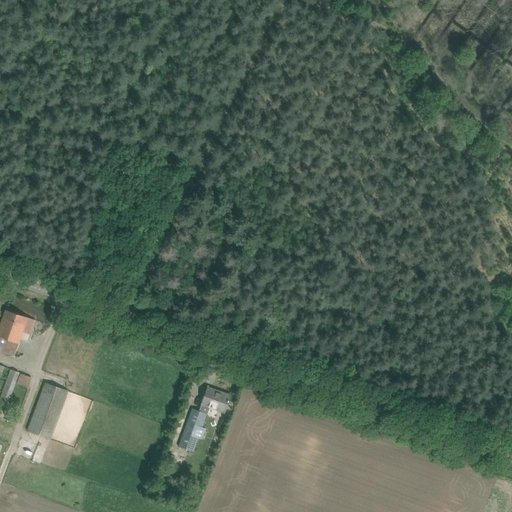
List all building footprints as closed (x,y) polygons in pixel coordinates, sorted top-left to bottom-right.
[(0,350),(14,356),(21,337),(28,340),(35,320),(6,310),(0,325),(0,350)] [(0,416),(3,418),(19,373),(12,370),(0,399),(0,416)] [(17,383),(28,387),(31,377),(20,373),(17,383)] [(68,391),(62,389),(46,383),(42,392),(28,431),(51,439),(68,391)] [(178,446),(194,452),(210,406),(224,412),(230,396),(208,388),(200,411),(192,409),(178,446)] [(228,417),(218,414),(215,423),(225,427),(228,417)]
